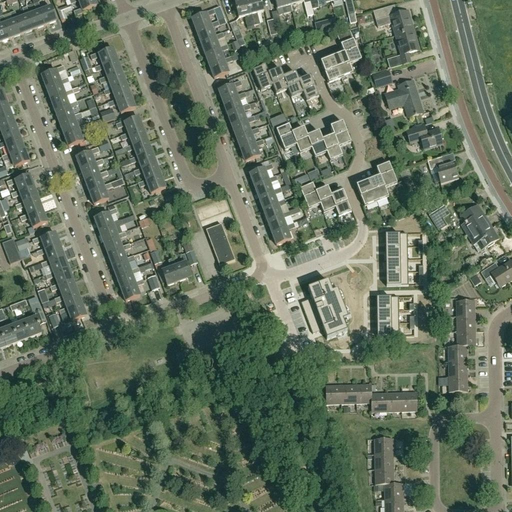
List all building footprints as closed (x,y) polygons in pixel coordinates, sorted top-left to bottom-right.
[(38,12),(43,27),(55,23),(50,8),(40,11),(37,4),(39,3),(38,0),(30,0),(36,13),(38,12)] [(80,0),(77,1),(78,3),(80,10),(73,13),(75,18),(83,15),(82,13),(96,8),(93,0),(80,0)] [(259,0),(252,0),(247,1),(253,27),(260,25),(257,15),(263,13),(259,0)] [(292,13),(290,6),(288,0),(274,0),(277,9),(276,10),(277,12),(271,14),(273,21),(275,26),(281,25),(278,16),(292,13)] [(247,28),(253,27),(247,1),(235,4),(238,19),(245,18),(247,28)] [(351,1),(345,2),(350,25),(356,24),(355,18),(351,1)] [(308,18),(314,16),(310,3),(305,5),(308,18)] [(70,5),(70,4),(66,5),(67,6),(56,10),(61,22),(67,20),(65,14),(72,11),(70,5)] [(26,17),(24,17),(17,20),(12,7),(7,9),(12,22),(14,21),(20,36),(32,32),(26,17)] [(38,12),(36,13),(28,16),(26,8),(22,10),(24,17),(26,17),(32,32),(43,27),(38,12)] [(387,18),(384,9),(373,12),(378,29),(391,25),(394,37),(413,32),(408,18),(407,18),(405,13),(389,18),(389,17),(387,18)] [(207,18),(215,15),(213,11),(205,14),(205,16),(192,21),(196,33),(210,27),(210,26),(207,18)] [(0,17),(0,24),(1,26),(2,26),(8,41),(20,36),(14,21),(12,22),(5,24),(2,17),(0,17)] [(317,35),(338,30),(335,19),(314,24),(317,35)] [(276,30),(275,26),(273,21),(267,23),(271,37),(277,35),(276,30)] [(236,41),(238,40),(242,38),(236,22),(230,24),(233,34),(236,41)] [(215,39),(214,38),(211,30),(219,27),(218,23),(210,26),(210,27),(196,33),(201,45),(215,39)] [(413,32),(394,37),(400,56),(387,60),(390,70),(411,64),(409,54),(417,51),(415,47),(417,46),(413,32)] [(219,51),(218,49),(216,42),(223,39),(222,35),(214,38),(215,39),(201,45),(205,56),(219,51)] [(349,67),(350,66),(361,62),(353,41),(341,46),(344,54),(349,67)] [(224,63),(223,61),(220,53),(228,50),(226,46),(218,49),(219,51),(205,56),(209,68),(224,63)] [(103,68),(117,62),(113,50),(98,55),(98,54),(90,57),(92,61),(99,58),(102,66),(103,68)] [(353,75),(350,66),(349,67),(344,54),(333,59),(341,80),(353,75)] [(84,72),(92,70),(88,58),(80,61),(84,72)] [(224,63),(209,68),(214,80),(228,75),(224,65),(232,62),(231,58),(223,61),(224,63)] [(329,84),(341,80),(333,59),(321,64),(329,84)] [(107,80),(122,74),(117,62),(103,68),(102,66),(94,69),(96,73),(104,70),(106,78),(107,80)] [(61,84),(60,82),(57,74),(65,71),(63,67),(55,70),(56,72),(42,77),(46,89),(61,84)] [(268,75),(265,67),(253,72),(261,92),(272,87),(268,75)] [(283,78),(280,70),(268,75),(272,87),(276,96),(288,91),(283,78)] [(376,90),(393,85),(388,71),(372,77),(376,90)] [(396,80),(405,77),(403,71),(394,74),(396,80)] [(112,91),(126,86),(122,74),(107,80),(106,78),(99,80),(101,85),(103,84),(105,91),(111,89),(112,91)] [(298,82),(299,82),(295,74),(283,78),(288,91),(291,99),(303,94),(298,82)] [(298,82),(303,94),(306,103),(318,98),(310,78),(299,82),(298,82)] [(64,94),(61,86),(69,83),(68,79),(60,82),(61,84),(46,89),(50,101),(65,96),(64,94)] [(237,99),(236,97),(234,90),(241,87),(240,82),(232,85),(232,87),(218,92),(222,104),(237,99)] [(422,114),(412,83),(398,87),(399,92),(384,96),(389,110),(404,106),(407,119),(422,114)] [(116,103),(131,98),(126,86),(112,91),(111,89),(105,91),(103,92),(105,97),(113,94),(115,101),(116,103)] [(64,94),(65,96),(50,101),(55,113),(69,107),(69,106),(66,98),(73,95),(72,91),(64,94)] [(241,111),(241,109),(238,101),(246,99),(244,94),(236,97),(237,99),(222,104),(227,116),(241,111)] [(116,103),(115,101),(108,104),(109,108),(117,106),(121,115),(135,110),(131,98),(116,103)] [(73,117),(71,110),(78,107),(76,103),(75,103),(69,106),(69,107),(55,113),(59,125),(74,119),(73,117)] [(0,119),(11,115),(7,104),(0,106),(0,119)] [(250,110),(248,106),(241,109),(241,111),(227,116),(231,128),(246,122),(245,121),(242,113),(250,110)] [(103,124),(115,120),(112,110),(100,114),(103,124)] [(253,118),(254,122),(255,122),(266,118),(264,113),(253,118)] [(78,131),(78,129),(75,122),(83,119),(81,114),(73,117),(74,119),(59,125),(64,136),(78,131)] [(1,132),(16,127),(11,115),(0,119),(0,128),(1,131),(1,132)] [(254,122),(253,118),(245,121),(246,122),(231,128),(236,140),(250,134),(250,133),(247,125),(254,122)] [(128,136),(143,131),(138,119),(124,124),(123,123),(116,126),(117,130),(125,127),(127,134),(128,136)] [(334,136),(339,149),(350,144),(342,123),(330,128),(333,136),(334,136)] [(83,143),(79,134),(87,131),(85,126),(78,129),(78,131),(64,136),(68,148),(83,143)] [(291,134),(292,134),(289,126),(276,131),(285,151),(296,147),(291,134)] [(6,144),(20,139),(16,127),(1,132),(1,131),(0,131),(0,136),(2,135),(5,143),(6,144)] [(426,134),(424,127),(406,132),(410,145),(420,141),(424,152),(442,146),(437,131),(426,134)] [(306,138),(307,138),(304,129),(292,134),(291,134),(296,147),(300,155),(311,150),(306,138)] [(255,146),(254,144),(251,137),(259,134),(257,130),(250,133),(250,134),(236,140),(240,152),(255,146)] [(132,148),(147,143),(143,131),(128,136),(127,134),(120,137),(122,142),(129,139),(132,146),(132,148)] [(321,141),(322,141),(319,133),(307,138),(306,138),(311,150),(315,158),(326,154),(321,141)] [(342,157),(339,149),(334,136),(333,136),(322,141),(321,141),(326,154),(330,162),(342,157)] [(274,144),(272,138),(264,141),(266,146),(274,144)] [(10,156),(24,151),(20,139),(6,144),(5,143),(0,144),(0,149),(7,147),(10,155),(10,156)] [(100,154),(110,150),(107,141),(97,145),(100,154)] [(255,146),(240,152),(245,163),(259,158),(256,149),(264,146),(262,142),(254,144),(255,146)] [(137,160),(151,155),(147,143),(132,148),(132,146),(124,149),(126,153),(133,150),(136,158),(137,160)] [(95,165),(94,163),(91,156),(99,153),(98,149),(90,152),(90,153),(76,159),(81,171),(95,165)] [(10,156),(10,155),(2,158),(6,169),(14,166),(15,168),(29,163),(24,151),(10,156)] [(141,172),(156,167),(151,155),(137,160),(136,158),(129,161),(130,165),(138,163),(141,170),(141,172)] [(430,171),(436,170),(441,185),(458,180),(453,163),(444,165),(442,158),(427,163),(430,171)] [(96,168),(104,165),(102,160),(94,163),(95,165),(81,171),(85,182),(99,177),(99,175),(96,168)] [(268,182),(267,180),(265,173),(272,170),(271,166),(269,166),(268,162),(252,168),(254,174),(249,176),(254,188),(268,182)] [(384,190),(385,190),(397,185),(389,164),(376,169),(379,178),(384,190)] [(141,172),(141,170),(133,173),(135,177),(136,176),(136,177),(143,174),(146,182),(145,182),(146,184),(160,179),(156,167),(141,172)] [(104,189),(103,187),(100,180),(108,177),(106,172),(99,175),(99,177),(85,182),(90,194),(104,189)] [(19,193),(34,188),(30,176),(15,181),(15,180),(7,183),(8,187),(16,184),(19,192),(19,193)] [(273,194),(272,192),(269,185),(277,182),(275,178),(267,180),(268,182),(254,188),(258,199),(273,194)] [(388,198),(385,190),(384,190),(379,178),(368,182),(376,203),(388,198)] [(145,182),(139,184),(137,185),(139,189),(147,186),(150,196),(165,191),(160,179),(146,184),(145,182)] [(364,207),(376,203),(368,182),(356,187),(364,207)] [(90,194),(94,206),(109,201),(105,191),(113,188),(111,184),(103,187),(104,189),(90,194)] [(315,194),(316,194),(312,185),(300,190),(308,211),(320,206),(315,194)] [(279,189),(281,194),(292,190),(290,186),(279,189)] [(24,205),(38,200),(34,188),(19,193),(19,192),(11,195),(13,199),(20,196),(23,204),(24,205)] [(273,197),(281,194),(279,189),(272,192),(273,194),(258,199),(263,211),(277,206),(276,204),(273,197)] [(336,210),(331,197),(328,189),(316,194),(315,194),(320,206),(323,215),(336,210)] [(411,195),(415,202),(423,200),(418,191),(411,195)] [(336,210),(339,218),(351,213),(343,192),(331,197),(336,210)] [(28,217),(43,211),(38,200),(24,205),(23,204),(16,207),(17,211),(25,208),(28,215),(28,217)] [(281,218),(281,216),(278,208),(285,206),(284,202),(276,204),(277,206),(263,211),(267,223),(281,218)] [(467,237),(488,224),(478,207),(461,217),(465,224),(464,224),(464,225),(461,227),(467,237)] [(299,209),(288,213),(289,218),(300,214),(299,209)] [(113,227),(113,225),(112,225),(110,217),(118,214),(116,210),(108,213),(109,214),(94,219),(99,232),(113,227)] [(28,217),(28,215),(20,218),(22,223),(29,220),(33,229),(47,223),(43,211),(28,217)] [(446,227),(442,220),(437,212),(429,217),(439,231),(446,227)] [(282,220),(289,218),(288,213),(281,216),(281,218),(267,223),(272,235),(286,230),(285,228),(282,220)] [(293,225),(294,229),(295,229),(295,230),(308,225),(306,220),(293,225)] [(117,237),(114,229),(122,226),(120,222),(113,225),(113,227),(99,232),(103,244),(118,238),(117,237)] [(488,224),(467,237),(473,247),(478,244),(482,251),(498,241),(488,224)] [(7,235),(12,233),(9,225),(3,227),(7,235)] [(293,225),(285,228),(286,230),(272,235),(276,247),(290,242),(287,232),(294,230),(294,229),(293,225)] [(219,267),(234,262),(221,226),(206,231),(208,238),(219,267)] [(45,252),(59,246),(55,234),(41,239),(41,238),(33,241),(34,246),(42,243),(45,250),(45,252)] [(121,248),(119,241),(126,238),(125,234),(117,237),(118,238),(103,244),(108,255),(122,250),(121,248)] [(407,236),(385,236),(385,249),(407,249),(407,236)] [(19,253),(30,248),(26,239),(15,243),(19,253)] [(4,249),(16,245),(15,243),(14,240),(2,244),(4,249)] [(190,267),(197,264),(189,241),(182,244),(186,254),(186,255),(190,267)] [(6,254),(18,250),(16,245),(4,249),(6,254)] [(123,253),(131,250),(129,245),(121,248),(122,250),(108,255),(112,267),(127,262),(126,260),(123,253)] [(50,263),(64,258),(59,246),(45,252),(45,250),(32,255),(33,256),(37,258),(46,254),(49,262),(50,263)] [(407,249),(385,249),(386,262),(408,262),(407,249)] [(8,259),(19,254),(18,250),(6,254),(8,259)] [(151,255),(150,255),(155,267),(161,264),(162,264),(161,260),(159,256),(158,253),(158,252),(156,252),(151,254),(151,255)] [(19,254),(8,259),(11,265),(22,261),(19,254)] [(175,268),(173,268),(179,283),(191,279),(185,264),(187,264),(184,256),(179,257),(182,265),(175,268)] [(131,274),(130,272),(127,264),(135,261),(134,257),(126,260),(127,262),(112,267),(117,279),(131,274)] [(64,258),(50,263),(49,262),(41,265),(42,267),(43,269),(51,266),(54,274),(54,275),(68,270),(64,258)] [(164,272),(161,273),(165,282),(167,288),(179,283),(173,268),(175,268),(172,260),(170,261),(167,262),(170,270),(164,272)] [(408,262),(386,262),(386,275),(408,274),(408,262)] [(495,265),(480,274),(485,282),(492,277),(496,285),(499,289),(511,281),(511,264),(511,262),(498,270),(495,265)] [(35,268),(29,270),(30,274),(41,270),(43,269),(42,267),(41,265),(35,268)] [(136,285),(135,284),(132,276),(140,274),(144,273),(142,268),(130,272),(131,274),(117,279),(121,291),(136,285)] [(73,282),(68,270),(54,275),(54,274),(41,279),(42,281),(44,282),(55,278),(58,286),(59,287),(73,282)] [(386,288),(408,287),(408,274),(386,275),(386,288)] [(474,288),(481,283),(476,274),(469,279),(474,288)] [(152,293),(159,289),(155,277),(147,280),(152,293)] [(136,285),(121,291),(125,303),(140,298),(137,288),(144,286),(142,281),(135,284),(136,285)] [(63,299),(77,294),(73,282),(59,287),(58,286),(50,289),(52,293),(60,290),(63,297),(63,299)] [(311,300),(301,304),(313,335),(323,331),(327,341),(347,333),(343,322),(348,320),(337,292),(332,294),(328,283),(308,290),(311,300)] [(44,290),(37,293),(42,305),(49,303),(44,290)] [(68,311),(81,305),(77,294),(63,299),(63,297),(55,300),(56,305),(64,302),(67,309),(68,311)] [(398,299),(376,299),(377,312),(399,312),(398,299)] [(456,319),(475,319),(474,303),(455,304),(456,319)] [(18,305),(10,308),(12,312),(13,312),(15,315),(20,312),(19,309),(18,305)] [(68,311),(67,309),(59,312),(61,317),(69,314),(72,323),(86,318),(81,305),(68,311)] [(35,313),(37,318),(40,326),(46,324),(41,311),(35,313)] [(399,312),(377,312),(377,325),(399,325),(399,312)] [(53,329),(60,327),(56,316),(48,318),(53,329)] [(40,326),(37,318),(24,323),(30,339),(41,334),(38,327),(40,326)] [(456,334),(475,334),(475,319),(456,319),(456,334)] [(18,343),(30,339),(24,323),(12,327),(18,343)] [(377,338),(399,338),(399,325),(377,325),(377,338)] [(6,347),(18,343),(12,327),(0,331),(6,347)] [(456,349),(466,349),(475,349),(475,334),(456,334),(456,349)] [(448,364),(466,364),(466,349),(456,349),(447,349),(448,364)] [(448,380),(467,379),(466,364),(448,364),(448,380)] [(467,379),(448,380),(448,395),(467,394),(467,379)] [(371,406),(371,396),(370,387),(355,388),(356,406),(371,406)] [(325,406),(341,406),(340,388),(325,388),(325,406)] [(355,388),(340,388),(341,406),(349,406),(356,406),(355,388)] [(401,396),(401,414),(417,414),(416,395),(401,396)] [(371,415),(386,414),(386,396),(371,396),(371,406),(371,415)] [(386,414),(401,414),(401,396),(386,396),(386,414)] [(374,457),(393,457),(393,442),(374,442),(374,457)] [(374,472),(393,472),(393,457),(374,457),(374,472)] [(374,487),(393,487),(393,472),(374,472),(374,487)] [(384,502),(403,502),(403,487),(393,487),(374,487),(374,488),(384,488),(384,502)] [(384,511),(402,511),(403,502),(384,502),(384,511)]
